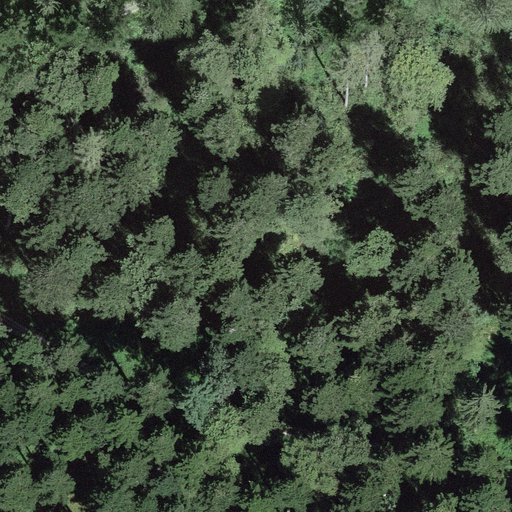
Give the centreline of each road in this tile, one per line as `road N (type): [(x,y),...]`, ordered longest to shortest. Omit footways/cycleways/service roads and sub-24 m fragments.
road 1 (track): [(511,480),(319,436),(0,319)]
road 2 (track): [(145,0),(0,70)]
